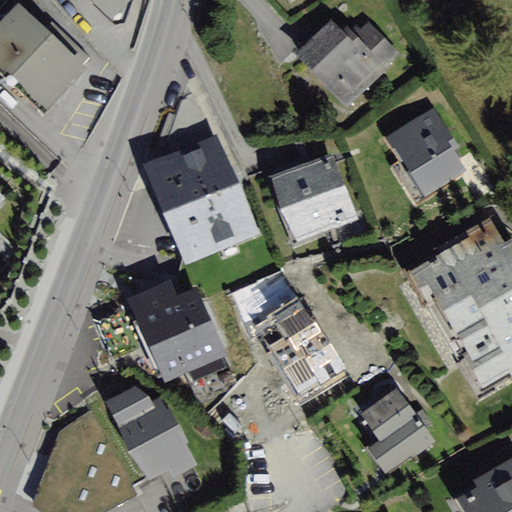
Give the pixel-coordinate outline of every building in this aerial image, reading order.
[(44,24),(18,0),(10,0),(0,9),(0,81),(34,115),(89,63),(48,21),(44,24)] [(75,0),(111,35),(129,0),(75,0)] [(298,0),(271,0),(280,12),(298,0)] [(326,23),(288,59),(341,114),(396,57),(362,20),(347,33),(342,27),(336,32),(326,23)] [(430,112),(381,141),(416,201),(461,174),(453,163),(459,160),(430,112)] [(0,351),(55,182),(0,130),(0,351)] [(248,233),(208,144),(142,173),(182,262),(248,233)] [(332,155),(267,178),(292,246),(357,223),(332,155)] [(511,256),(490,219),(399,271),(474,400),(511,378),(511,256)] [(121,317),(89,330),(105,365),(135,353),(148,386),(180,376),(182,383),(222,368),(192,290),(167,299),(163,286),(116,304),(121,317)] [(307,317),(261,345),(294,399),(340,371),(307,317)] [(136,385),(95,405),(136,484),(159,474),(173,500),(201,486),(155,399),(145,404),(136,385)] [(389,392),(350,419),(368,445),(357,452),(375,479),(429,445),(389,392)] [(89,414),(54,433),(27,507),(33,511),(108,511),(136,498),(89,414)] [(511,511),(511,459),(510,456),(441,495),(450,511),(511,511)]
